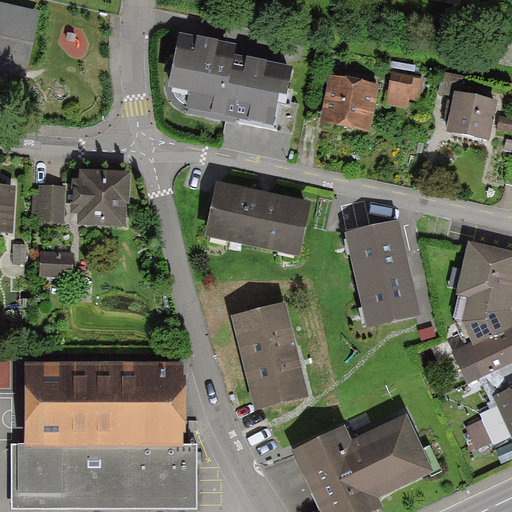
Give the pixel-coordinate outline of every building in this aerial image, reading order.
[(33,17),(0,10),(0,68),(22,73),(33,17)] [(229,52),(180,44),(172,89),(192,93),(189,108),(269,122),(277,75),(226,66),(229,52)] [(416,82),(393,77),(387,104),(411,109),(416,82)] [(371,91),(331,84),(324,121),(364,128),(371,91)] [(489,106),(455,99),(449,129),(484,136),(489,106)] [(122,180),(80,179),(78,225),(121,226),(122,180)] [(44,188),(42,226),(68,227),(69,188),(44,188)] [(9,193),(0,192),(0,229),(7,230),(9,193)] [(314,214),(222,196),(212,245),(304,263),(314,214)] [(404,226),(352,237),(371,327),(424,316),(404,226)] [(511,305),(511,264),(465,253),(454,295),(466,297),(459,323),(472,349),(457,356),(469,382),(486,374),(511,429),(511,318),(510,314),(511,305)] [(68,257),(44,256),(43,276),(68,276),(68,257)] [(307,401),(284,309),(232,323),(255,415),(307,401)] [(0,385),(16,385),(16,364),(0,364),(0,385)] [(27,371),(28,449),(190,447),(189,370),(27,371)] [(334,440),(299,455),(324,511),(379,511),(375,501),(433,476),(409,420),(338,450),(334,440)] [(28,449),(6,449),(6,511),(99,511),(197,511),(196,447),(190,447),(28,449)]
